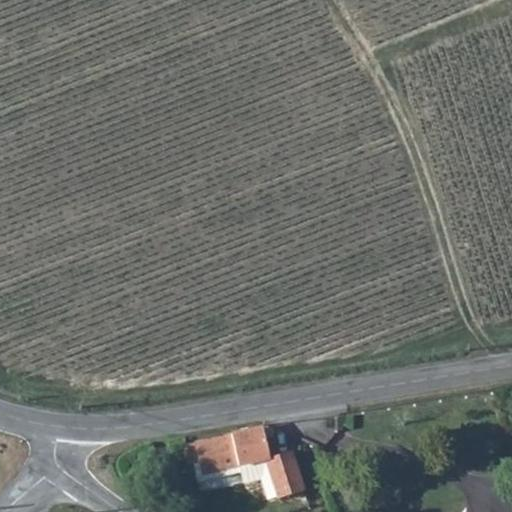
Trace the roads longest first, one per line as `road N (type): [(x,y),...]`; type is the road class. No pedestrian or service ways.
road 1 (track): [(511,5),(367,64),(418,165),(484,369)]
road 2 (tertiary): [(511,365),(106,432),(57,431)]
